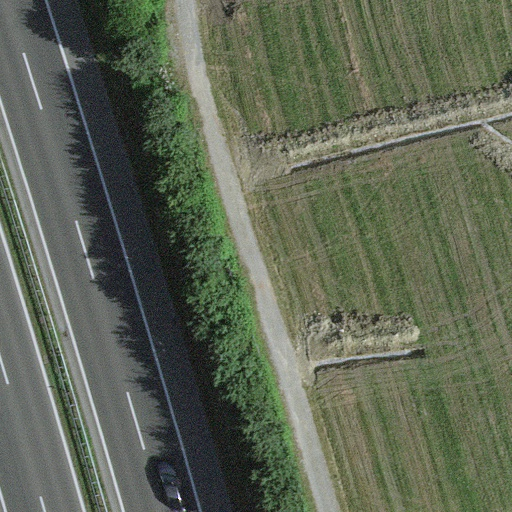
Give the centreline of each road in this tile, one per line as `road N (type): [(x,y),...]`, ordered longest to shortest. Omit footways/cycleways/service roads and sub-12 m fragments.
road 1 (motorway): [(160,511),(4,0)]
road 2 (track): [(325,511),(188,48),(182,0)]
road 3 (motorway): [(0,364),(45,511)]
